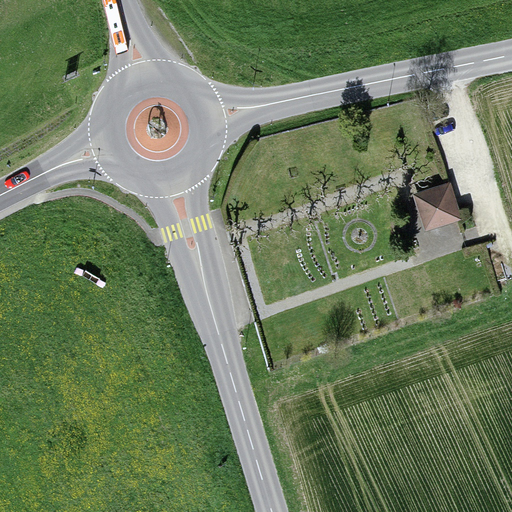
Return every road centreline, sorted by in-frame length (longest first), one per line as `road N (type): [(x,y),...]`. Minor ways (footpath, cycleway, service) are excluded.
road 1 (secondary): [(273,511),(171,177)]
road 2 (secondary): [(511,54),(206,115)]
road 3 (secondary): [(111,149),(0,195)]
